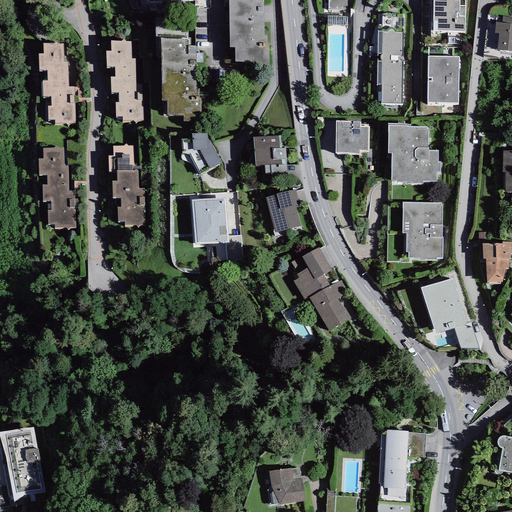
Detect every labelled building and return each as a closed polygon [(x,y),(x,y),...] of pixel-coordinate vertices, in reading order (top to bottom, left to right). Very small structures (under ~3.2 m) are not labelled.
[(198,0),(142,0),(144,3),(147,8),(150,11),(160,10),(160,7),(199,4),(198,0)] [(235,0),(235,3),(228,3),(230,57),(234,57),(235,71),(251,70),(251,75),(269,75),(268,51),(267,51),(267,41),(264,42),(262,0),(235,0)] [(328,0),(328,12),(335,12),(339,12),(346,12),(346,0),(328,0)] [(464,0),(433,0),(433,38),(465,36),(464,0)] [(403,14),(383,13),(383,31),(377,31),(376,83),(381,83),(381,102),(402,102),(403,14)] [(511,16),(503,16),(502,23),(511,24),(511,16)] [(158,38),(186,38),(186,21),(158,21),(158,38)] [(511,24),(502,23),(495,22),(494,33),(499,33),(497,50),(511,51),(511,24)] [(121,44),(111,44),(111,53),(106,53),(106,70),(114,70),(115,79),(110,79),(111,95),(118,95),(119,105),(115,105),(115,119),(122,119),(122,123),(133,123),(135,125),(138,123),(144,123),(143,86),(136,86),(135,61),(131,61),(131,44),(126,44),(123,41),(121,44)] [(53,46),(43,47),(43,57),(38,57),(39,74),(47,73),(47,84),(42,84),(42,100),(51,100),(51,109),(47,109),(48,122),(55,122),(55,126),(65,125),(68,128),(70,125),(75,125),(74,90),(68,90),(68,65),(63,65),(63,46),(58,46),(56,44),(53,46)] [(186,48),(160,49),(162,110),(167,110),(168,123),(184,123),(184,128),(201,127),(201,104),(197,104),(195,49),(186,49),(186,48)] [(459,55),(427,55),(427,101),(459,101),(459,55)] [(360,121),(336,119),(336,152),(360,154),(360,150),(368,151),(369,126),(360,125),(360,121)] [(426,125),(388,124),(388,151),(392,151),(391,179),(396,179),(396,180),(411,181),(411,183),(422,183),(422,180),(437,181),(437,171),(440,171),(440,161),(438,161),(438,150),(428,149),(429,147),(427,147),(428,127),(426,127),(426,125)] [(181,139),(182,153),(189,155),(200,175),(222,163),(208,137),(207,133),(192,134),(192,138),(181,139)] [(253,136),(255,164),(265,163),(265,171),(271,171),(271,176),(287,175),(286,162),(284,162),(284,157),(286,157),(285,147),(281,147),(281,134),(253,136)] [(123,148),(113,148),(113,157),(108,157),(108,174),(117,173),(117,183),(112,183),(113,199),(121,199),(121,208),(117,209),(118,223),(124,223),(124,227),(135,227),(137,229),(140,227),(146,226),(145,190),(138,190),(137,165),(133,165),(133,148),(128,148),(125,145),(123,148)] [(53,150),(43,150),(43,160),(38,160),(39,177),(47,177),(47,187),(42,187),(42,203),(51,203),(51,212),(47,212),(48,225),(55,225),(55,229),(65,229),(68,231),(70,229),(75,229),(74,193),(68,193),(68,168),(63,168),(63,150),(58,150),(56,147),(53,150)] [(511,150),(503,150),(502,171),(506,171),(505,192),(511,191),(511,150)] [(295,189),(265,197),(271,218),(269,218),(274,233),(300,225),(294,205),(299,204),(295,189)] [(225,198),(192,200),(195,243),(228,241),(225,198)] [(441,201),(402,201),(402,232),(406,232),(405,251),(408,251),(408,256),(425,257),(425,259),(436,259),(436,257),(442,257),(443,236),(442,236),(442,204),(441,204),(441,201)] [(502,242),(482,242),(483,258),(485,258),(508,258),(511,249),(511,241),(502,240),(502,242)] [(309,296),(329,330),(350,317),(344,307),(343,309),(336,298),(349,291),(342,279),(330,286),(323,274),(331,269),(318,246),(302,256),(291,262),(297,272),(296,273),(298,277),(292,281),(303,299),(309,296)] [(508,258),(485,258),(486,281),(502,281),(505,268),(508,268),(508,258)] [(455,289),(452,278),(420,287),(434,333),(454,327),(465,324),(460,309),(463,308),(457,288),(455,289)] [(465,324),(454,327),(461,349),(478,348),(472,327),(467,328),(465,324)] [(0,511),(15,510),(13,501),(27,494),(45,492),(32,426),(0,431),(0,435),(0,436),(0,435),(0,511)] [(408,431),(386,430),(386,432),(381,431),(378,483),(380,483),(379,496),(404,497),(404,489),(406,460),(424,461),(425,435),(408,433),(408,431)] [(511,472),(511,437),(504,436),(502,436),(501,436),(499,437),(497,439),(497,442),(498,444),(499,446),(500,448),(502,448),(498,470),(511,472)] [(301,478),(299,468),(291,469),(291,468),(269,471),(271,486),(273,491),(271,493),(273,505),(279,504),(280,505),(305,501),(302,478),(301,478)] [(355,511),(356,496),(327,495),(325,511),(355,511)] [(409,511),(410,503),(378,502),(377,511),(409,511)]
